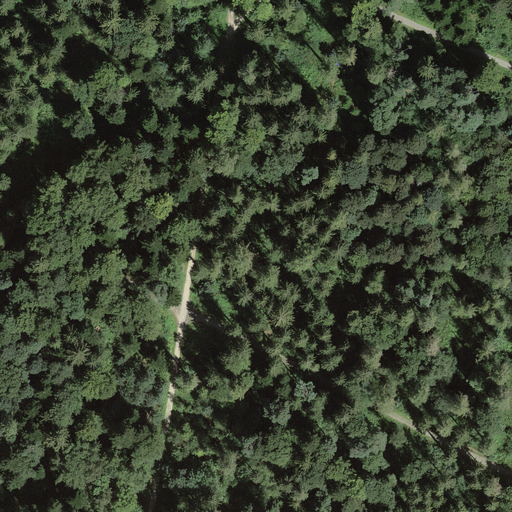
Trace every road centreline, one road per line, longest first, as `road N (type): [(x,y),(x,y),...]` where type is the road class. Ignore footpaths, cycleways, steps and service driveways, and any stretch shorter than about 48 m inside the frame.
road 1 (track): [(0,215),(511,478)]
road 2 (track): [(149,511),(232,29),(229,0)]
road 3 (track): [(356,0),(511,66)]
